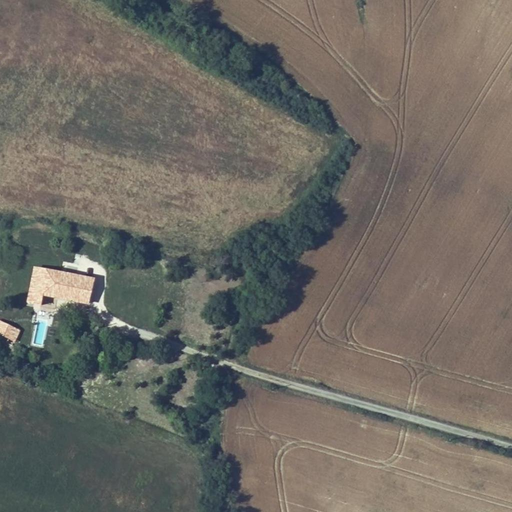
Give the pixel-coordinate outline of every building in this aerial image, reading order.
[(43,304),(48,277),(35,274),(29,301),(43,304)] [(92,312),(97,287),(48,277),(43,304),(29,301),(28,309),(55,315),(57,305),(92,312)] [(151,283),(148,294),(158,297),(161,286),(151,283)] [(112,290),(97,287),(92,312),(107,315),(112,290)] [(127,293),(112,290),(107,315),(121,318),(127,293)] [(4,321),(0,328),(0,333),(9,340),(16,329),(4,321)] [(39,336),(17,330),(14,343),(29,346),(27,353),(34,355),(39,336)]
